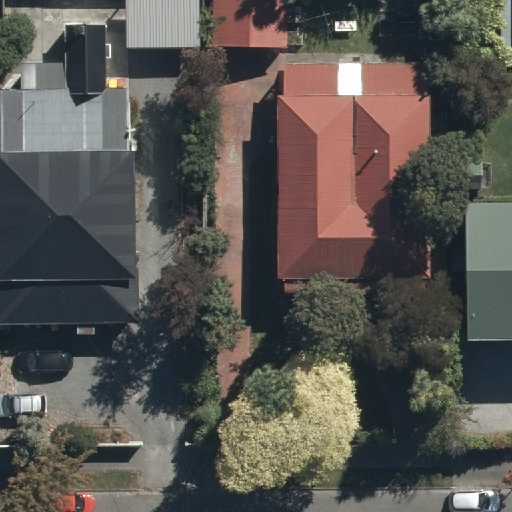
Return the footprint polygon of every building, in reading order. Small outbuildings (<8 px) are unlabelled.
[(284,0),(219,0),(218,52),(283,53),(284,0)] [(511,0),(489,0),(491,89),(511,88),(511,0)] [(110,92),(110,29),(70,29),(70,65),(26,65),(26,91),(6,91),(6,122),(0,121),(0,150),(7,150),(7,161),(2,161),(2,325),(82,325),(82,336),(101,336),(101,325),(145,325),(145,278),(137,278),(137,93),(110,92)] [(284,70),(285,293),(438,293),(437,93),(406,93),(406,70),(284,70)] [(511,213),(472,213),(474,351),(511,350),(511,213)]
